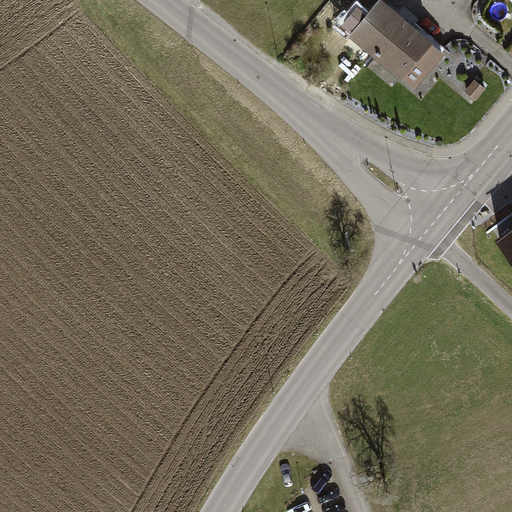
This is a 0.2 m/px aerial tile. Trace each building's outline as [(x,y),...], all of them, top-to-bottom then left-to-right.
[(384,0),(352,39),(378,61),(412,21),(386,0),(384,0)] [(378,61),(405,83),(439,44),(412,21),(378,61)] [(485,91),(476,84),(468,93),(478,101),(485,91)] [(511,231),(501,239),(511,253),(511,231)] [(511,329),(494,310),(473,328),(509,367),(511,363),(511,329)]
